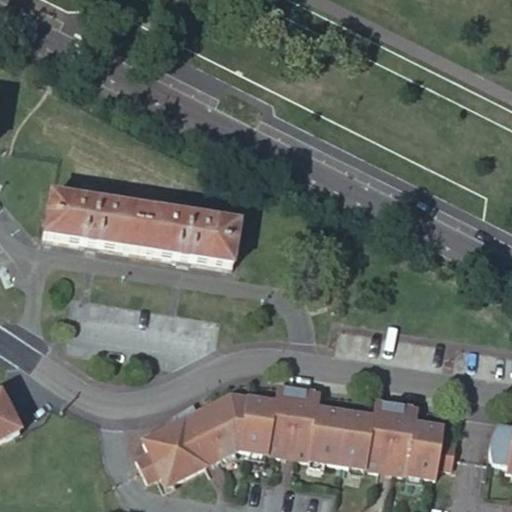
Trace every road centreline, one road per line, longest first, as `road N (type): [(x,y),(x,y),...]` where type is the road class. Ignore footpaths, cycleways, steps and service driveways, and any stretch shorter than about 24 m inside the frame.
road 1 (residential): [(0,14),(511,269)]
road 2 (residential): [(0,338),(72,390),(105,403),(160,403),(246,367),(283,365),(511,397)]
